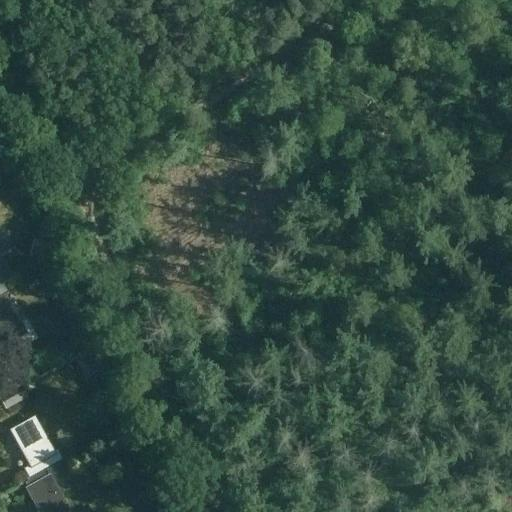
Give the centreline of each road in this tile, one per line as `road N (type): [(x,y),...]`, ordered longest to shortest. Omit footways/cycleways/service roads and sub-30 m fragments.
road 1 (track): [(71,185),(221,511)]
road 2 (track): [(71,185),(374,0)]
road 3 (track): [(0,34),(71,185)]
